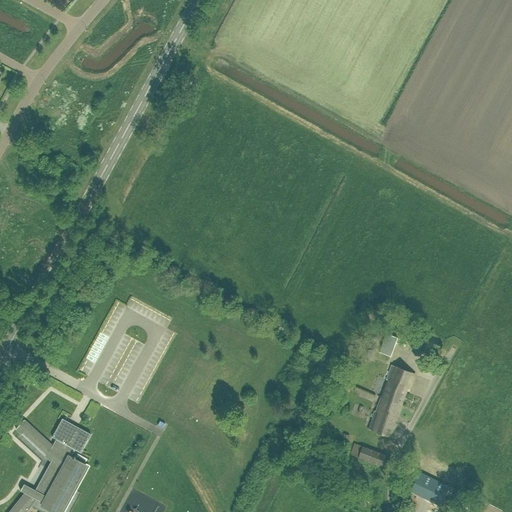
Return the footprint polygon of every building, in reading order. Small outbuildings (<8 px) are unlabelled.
[(390,357),(397,338),(385,334),(378,352),(390,357)] [(100,342),(98,346),(106,350),(108,346),(100,342)] [(137,365),(139,361),(129,357),(127,361),(137,365)] [(381,397),(401,405),(406,390),(408,391),(415,374),(391,365),(386,379),(387,380),(381,397)] [(394,423),(401,405),(381,397),(375,412),(374,411),(368,429),(392,438),(397,424),(394,423)] [(13,508),(9,511),(25,511),(29,508),(30,507),(36,499),(43,503),(41,506),(45,508),(52,511),(59,511),(62,508),(85,465),(74,460),(75,458),(74,457),(73,459),(70,457),(74,449),(81,453),(91,434),(77,427),(62,419),(52,437),(56,440),(52,446),(29,425),(24,420),(16,429),(21,434),(23,433),(46,455),(45,456),(51,462),(47,469),(35,491),(28,487),(24,493),(25,494),(13,508)] [(169,429),(171,423),(163,420),(161,427),(169,429)] [(341,456),(347,457),(350,435),(344,435),(341,456)] [(386,456),(362,447),(358,458),(382,467),(386,456)] [(410,457),(405,454),(403,454),(401,458),(408,462),(410,457)] [(449,487),(419,472),(411,490),(440,504),(449,487)]
